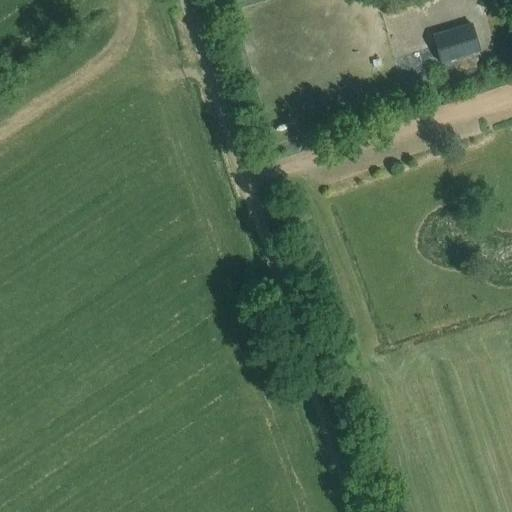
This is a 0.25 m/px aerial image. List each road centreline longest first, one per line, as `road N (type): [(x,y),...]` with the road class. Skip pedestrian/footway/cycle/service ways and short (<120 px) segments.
road 1 (track): [(186,0),(243,179),(511,87)]
road 2 (track): [(358,511),(243,179)]
